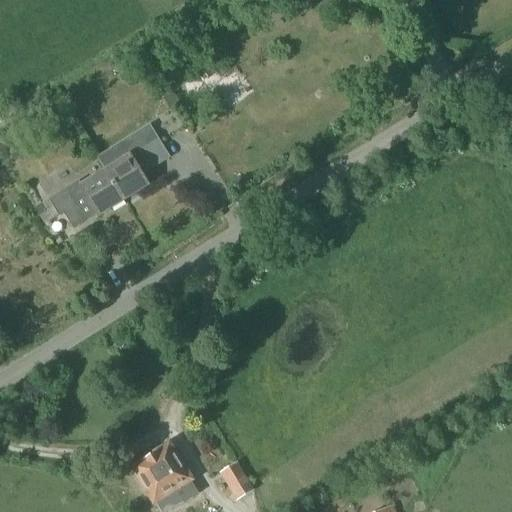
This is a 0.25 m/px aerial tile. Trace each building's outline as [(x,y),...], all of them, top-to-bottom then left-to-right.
[(209,72),(214,69),(207,60),(192,70),(201,82),(211,75),(209,72)] [(148,124),(97,156),(106,171),(124,200),(147,186),(142,177),(170,159),(158,139),(148,124)] [(79,180),(49,200),(58,215),(61,213),(72,230),(96,214),(97,217),(124,200),(106,171),(83,186),(80,181),(79,180)] [(32,210),(37,217),(45,212),(41,205),(32,210)] [(198,495),(190,481),(169,446),(133,468),(154,503),(174,491),(182,505),(198,495)] [(235,503),(253,492),(237,463),(219,473),(235,503)]
